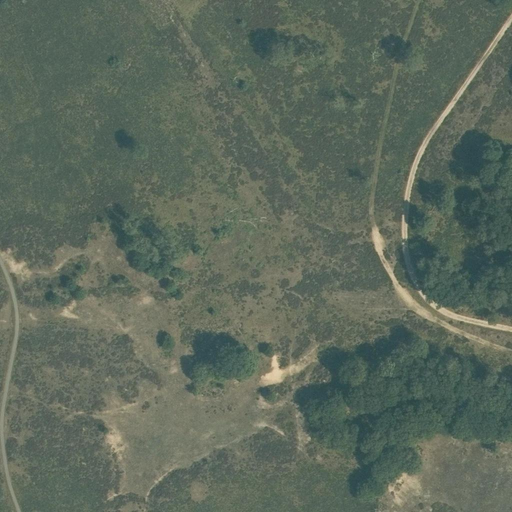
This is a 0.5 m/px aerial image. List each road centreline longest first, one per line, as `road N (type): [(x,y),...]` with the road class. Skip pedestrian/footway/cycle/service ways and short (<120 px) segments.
road 1 (track): [(416,0),(385,117),(369,228),(415,311),(511,350)]
road 2 (track): [(511,329),(428,304),(412,285),(401,232),(411,167),(425,138),(511,16)]
